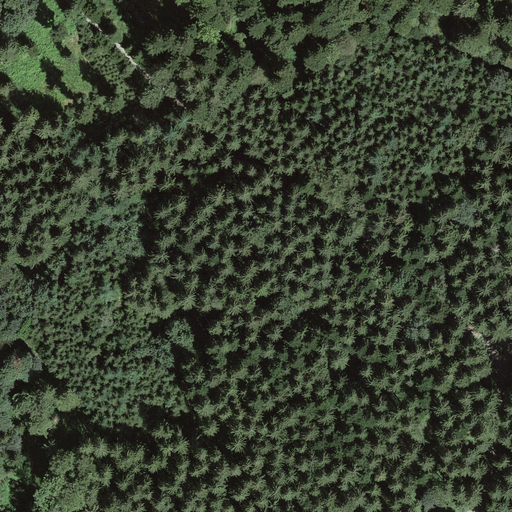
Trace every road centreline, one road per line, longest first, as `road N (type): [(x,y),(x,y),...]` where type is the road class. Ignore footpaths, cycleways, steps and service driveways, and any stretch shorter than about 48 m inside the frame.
road 1 (track): [(510,350),(246,163),(68,0)]
road 2 (track): [(29,345),(102,446),(166,511)]
road 3 (track): [(511,58),(347,0)]
road 4 (track): [(479,511),(484,453),(511,349)]
